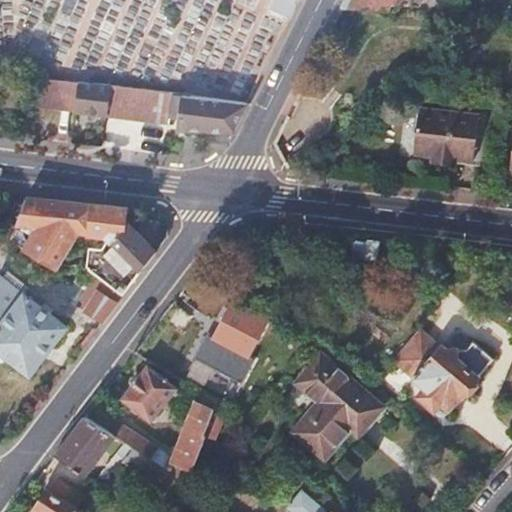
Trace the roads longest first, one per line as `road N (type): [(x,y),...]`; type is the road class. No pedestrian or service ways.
road 1 (secondary): [(2,482),(226,189)]
road 2 (primary): [(511,224),(226,189)]
road 3 (primary): [(226,189),(0,163)]
road 4 (secondary): [(226,189),(323,0)]
